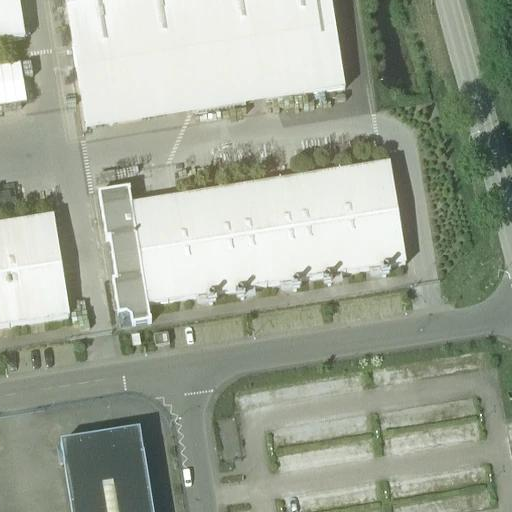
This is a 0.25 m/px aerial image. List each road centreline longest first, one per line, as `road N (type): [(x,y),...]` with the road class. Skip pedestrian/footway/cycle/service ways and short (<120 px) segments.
road 1 (unclassified): [(511,311),(185,368)]
road 2 (unclassified): [(448,0),(511,252)]
road 3 (unclassified): [(185,368),(0,398)]
road 4 (residential): [(185,368),(206,511)]
